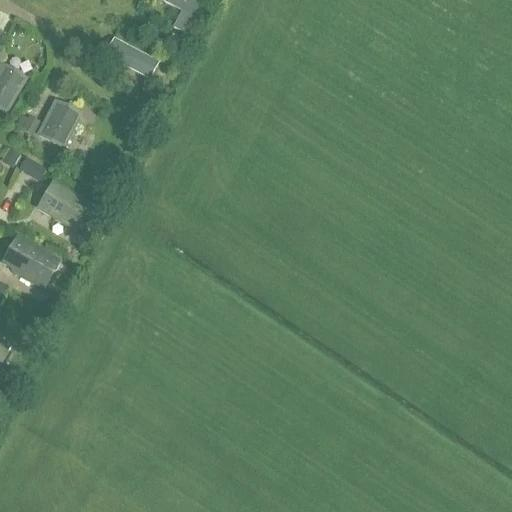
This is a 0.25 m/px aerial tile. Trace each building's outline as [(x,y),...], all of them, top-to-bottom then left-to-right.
[(176,31),(188,38),(205,9),(187,0),(158,0),(184,15),(176,31)] [(183,43),(171,36),(165,47),(177,54),(183,43)] [(157,66),(115,44),(108,58),(150,80),(157,66)] [(0,74),(0,112),(9,118),(28,84),(3,70),(0,74)] [(41,140),(67,153),(83,120),(57,107),(41,140)] [(147,127),(153,114),(143,109),(136,121),(147,127)] [(29,120),(22,133),(32,138),(39,125),(29,120)] [(2,164),(13,170),(20,158),(9,152),(2,164)] [(19,173),(30,179),(37,169),(26,162),(19,173)] [(40,214),(79,236),(94,211),(56,188),(40,214)] [(5,268),(35,285),(37,282),(52,278),(55,280),(63,266),(20,242),(5,268)] [(0,298),(3,300),(9,291),(0,285),(0,298)] [(0,356),(8,355),(12,356),(19,343),(0,332),(0,356)]
